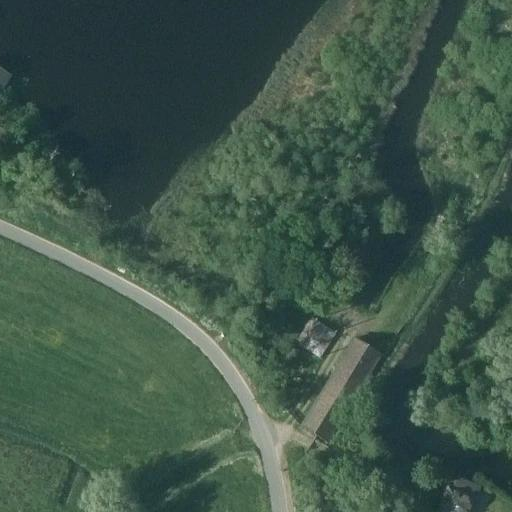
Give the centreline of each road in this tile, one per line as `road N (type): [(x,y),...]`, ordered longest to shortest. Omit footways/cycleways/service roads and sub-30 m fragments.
road 1 (unclassified): [(276,511),(263,436),(193,333),(146,297),(0,228)]
road 2 (track): [(279,436),(343,329),(387,319)]
road 3 (track): [(124,511),(260,432)]
